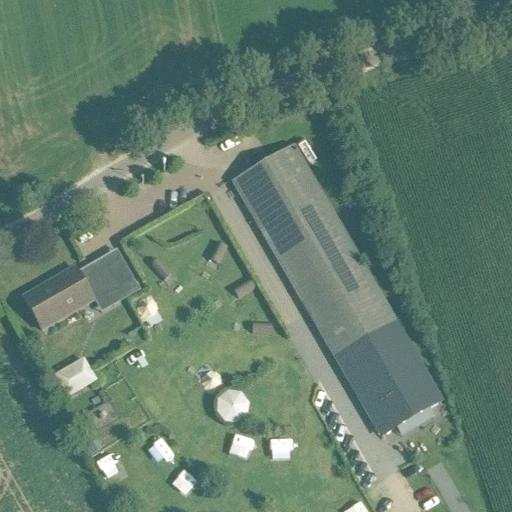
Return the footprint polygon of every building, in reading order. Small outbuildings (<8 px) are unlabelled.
[(397,325),(294,147),(234,182),(338,360),(344,356),(390,329),(397,325)] [(227,249),(217,244),(208,261),(217,266),(227,249)] [(75,269),(23,299),(42,332),(94,302),(93,300),(117,286),(102,260),(78,274),(75,269)] [(158,261),(150,268),(164,282),(171,275),(158,261)] [(254,290),(249,281),(232,290),(237,300),(254,290)] [(272,335),(272,325),(253,324),(252,335),(272,335)] [(390,329),(344,356),(375,408),(368,413),(382,438),(443,403),(428,379),(422,382),(390,329)] [(63,391),(91,375),(83,361),(55,377),(63,391)]
